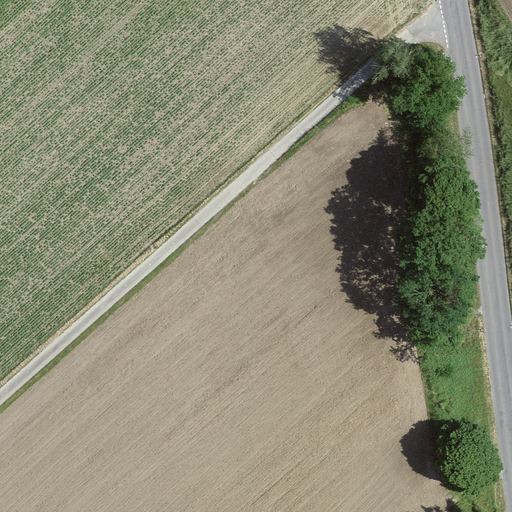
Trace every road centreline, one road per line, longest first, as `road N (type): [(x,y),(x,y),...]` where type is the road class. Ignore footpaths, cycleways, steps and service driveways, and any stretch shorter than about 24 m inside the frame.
road 1 (track): [(457,16),(395,46),(0,394)]
road 2 (tertiary): [(454,0),(511,429)]
